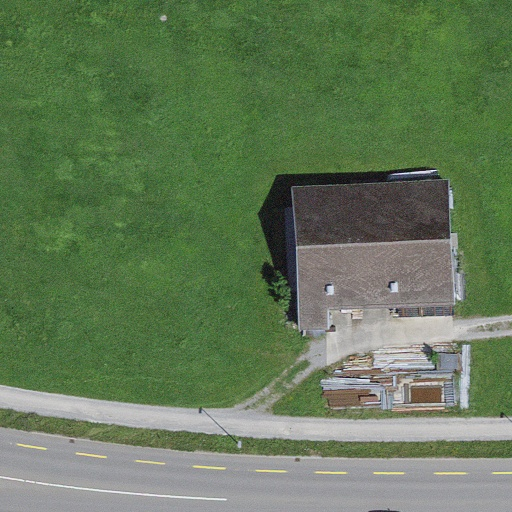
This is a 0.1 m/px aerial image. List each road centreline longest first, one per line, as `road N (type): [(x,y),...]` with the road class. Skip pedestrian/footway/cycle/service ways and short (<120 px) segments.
road 1 (track): [(511,430),(337,437),(0,398)]
road 2 (secondary): [(0,481),(233,503),(511,508)]
